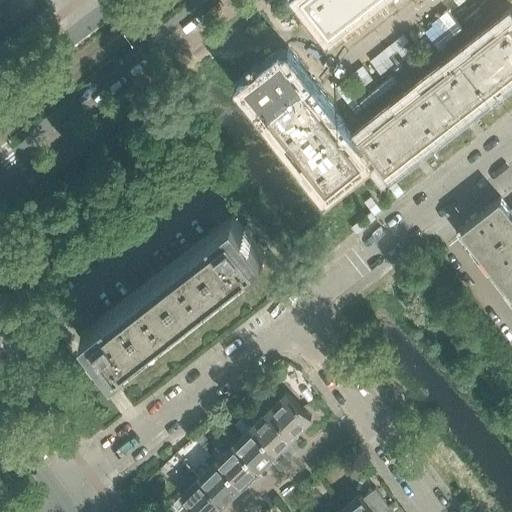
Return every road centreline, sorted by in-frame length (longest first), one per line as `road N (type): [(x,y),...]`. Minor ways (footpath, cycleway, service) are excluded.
road 1 (residential): [(63,500),(290,314)]
road 2 (residential): [(290,314),(511,142)]
road 3 (residential): [(0,168),(208,0)]
road 4 (residential): [(243,511),(363,413)]
road 5 (residential): [(363,413),(290,314)]
road 6 (residential): [(435,511),(363,413)]
